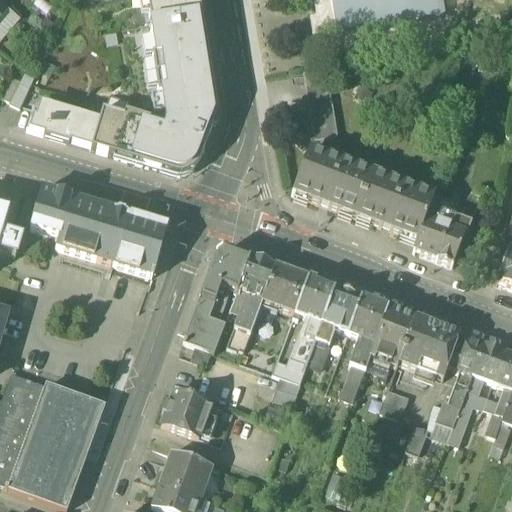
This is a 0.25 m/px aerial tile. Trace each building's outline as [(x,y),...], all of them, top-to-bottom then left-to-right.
[(198,0),(143,0),(148,29),(150,29),(202,21),(198,0)] [(312,0),(315,20),(309,21),(312,39),(442,18),(439,0),(312,0)] [(202,21),(150,29),(154,59),(150,60),(157,101),(161,100),(165,129),(164,135),(123,122),(126,115),(128,107),(108,102),(105,115),(103,115),(100,127),(92,156),(179,181),(187,179),(193,176),(199,170),(217,124),(202,21)] [(326,73),(302,76),(308,111),(331,107),(326,73)] [(9,107),(9,108),(19,113),(34,82),(23,77),(9,107)] [(19,85),(9,80),(0,98),(0,102),(9,107),(19,85)] [(331,107),(308,111),(313,146),(337,142),(331,107)] [(92,156),(100,127),(37,108),(29,137),(92,156)] [(371,176),(308,153),(292,198),(354,221),(371,176)] [(433,199),(371,176),(354,221),(416,244),(425,223),(433,199)] [(165,231),(40,194),(29,234),(57,243),(54,253),(151,282),(165,231)] [(469,222),(448,214),(442,229),(463,237),(469,222)] [(9,218),(0,215),(0,259),(15,264),(21,245),(2,240),(9,218)] [(442,229),(425,223),(416,244),(412,257),(451,272),(464,238),(463,237),(442,229)] [(511,254),(508,253),(494,289),(511,295),(511,254)] [(214,259),(198,303),(212,308),(218,292),(235,298),(236,297),(248,263),(223,254),(214,259)] [(273,272),(248,263),(236,297),(250,302),(260,306),(273,272)] [(306,285),(273,272),(260,306),(260,308),(293,320),(306,285)] [(306,285),(293,320),(307,325),(320,330),(333,294),(306,285)] [(359,304),(333,294),(320,330),(331,334),(346,340),(359,304)] [(250,302),(236,297),(235,298),(229,315),(238,319),(242,307),(247,305),(249,305),(250,302)] [(247,305),(242,307),(238,319),(232,334),(247,339),(260,308),(260,306),(250,302),(249,305),(247,305)] [(223,330),(207,324),(212,308),(198,303),(182,348),(212,359),(223,330)] [(386,314),(359,304),(346,340),(357,344),(373,350),(386,314)] [(413,324),(386,314),(373,350),(368,363),(395,373),(396,369),(413,324)] [(458,341),(413,324),(396,369),(441,385),(446,373),(458,341)] [(304,330),(291,366),(297,368),(304,371),(313,346),(320,330),(307,325),(304,330)] [(331,334),(320,330),(313,346),(327,351),(331,340),(331,334)] [(247,339),(232,334),(225,352),(235,355),(236,354),(241,356),(247,339)] [(483,350),(458,341),(446,373),(458,377),(471,382),(483,350)] [(373,350),(357,344),(348,370),(352,371),(364,375),(368,363),(373,350)] [(313,346),(304,371),(318,376),(327,351),(313,346)] [(483,350),(471,382),(482,386),(492,390),(504,358),(483,350)] [(511,361),(504,358),(492,390),(502,394),(511,397),(511,361)] [(364,375),(352,371),(347,385),(359,389),(364,375)] [(458,377),(442,422),(454,426),(465,398),(471,382),(458,377)] [(44,392),(10,379),(0,407),(0,490),(4,492),(3,494),(6,496),(6,495),(54,511),(67,511),(104,411),(45,390),(44,392)] [(471,382),(465,398),(470,400),(477,402),(477,401),(482,388),(482,386),(471,382)] [(298,390),(278,383),(274,394),(294,401),(298,390)] [(511,398),(511,397),(502,394),(500,395),(495,408),(507,412),(511,398)] [(407,403),(387,395),(378,418),(399,426),(407,403)] [(210,410),(173,396),(168,409),(164,408),(161,418),(164,419),(160,431),(198,444),(210,410)] [(477,402),(470,400),(466,410),(482,416),(486,405),(477,401),(477,402)] [(495,408),(486,405),(482,416),(491,419),(495,408)] [(507,412),(495,408),(491,419),(503,424),(507,412)] [(511,414),(507,412),(503,424),(511,427),(511,414)] [(454,426),(442,422),(439,429),(451,434),(454,426)] [(427,436),(413,431),(403,457),(417,462),(427,436)] [(207,472),(170,459),(157,491),(195,505),(207,472)] [(195,505),(157,491),(150,511),(200,511),(202,507),(195,505)]
